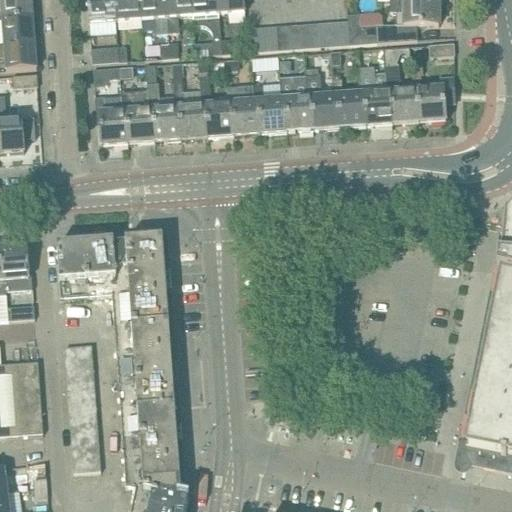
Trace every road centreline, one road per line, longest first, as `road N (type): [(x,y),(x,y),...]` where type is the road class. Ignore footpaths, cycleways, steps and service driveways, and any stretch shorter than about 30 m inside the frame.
road 1 (tertiary): [(214,186),(392,170),(485,175),(511,155)]
road 2 (tertiary): [(231,451),(214,186)]
road 3 (residential): [(478,502),(231,451)]
road 4 (residential): [(71,197),(57,0)]
road 5 (residential): [(60,511),(47,334)]
road 6 (tertiary): [(71,197),(214,186)]
road 7 (residential): [(47,334),(35,203)]
